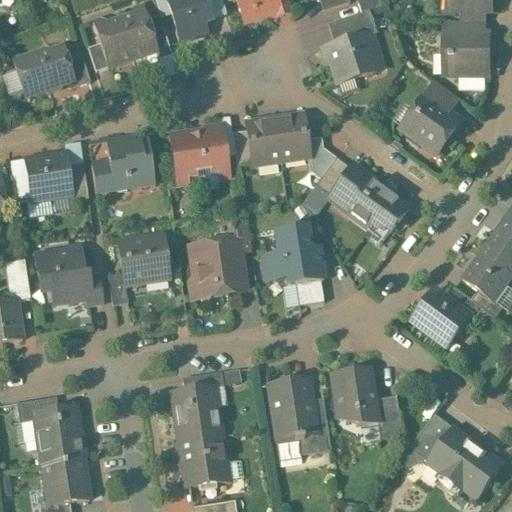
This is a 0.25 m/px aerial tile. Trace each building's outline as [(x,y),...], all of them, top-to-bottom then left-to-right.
[(172,0),(176,13),(169,15),(180,47),(205,38),(201,28),(210,25),(204,5),(202,0),(172,0)] [(234,0),(243,27),(270,18),(270,16),(272,12),(273,12),(269,0),(234,0)] [(269,0),(273,12),(278,14),(288,11),(289,16),(291,15),(285,0),(269,0)] [(346,0),(323,0),(318,2),(322,15),(348,7),(346,0)] [(383,0),(368,0),(356,4),(360,17),(368,15),(386,9),(383,0)] [(452,0),(453,14),(461,14),(485,14),(491,14),(491,0),(452,0)] [(142,10),(134,12),(129,21),(118,24),(132,65),(156,57),(157,56),(150,34),(142,10)] [(485,14),(461,14),(460,26),(485,26),(485,14)] [(360,17),(327,29),(333,49),(364,39),(365,41),(375,38),(368,15),(360,17)] [(118,24),(107,28),(99,24),(91,26),(99,48),(106,72),(107,73),(132,65),(118,24)] [(485,26),(460,26),(460,38),(485,38),(485,26)] [(171,59),(162,31),(150,34),(157,56),(156,57),(158,64),(171,59)] [(460,38),(445,38),(444,61),(450,61),(450,62),(453,62),(453,79),(489,79),(489,38),(485,38),(460,38)] [(333,49),(325,52),(337,88),(376,76),(365,41),(364,39),(333,49)] [(99,48),(87,52),(94,76),(106,72),(99,48)] [(44,55),(12,65),(24,101),(71,86),(72,85),(64,60),(61,51),(46,56),(44,55)] [(79,55),(64,60),(72,85),(71,86),(73,91),(89,86),(79,55)] [(458,106),(433,88),(425,101),(449,118),(458,106)] [(425,101),(413,116),(402,132),(438,158),(461,126),(449,118),(425,101)] [(284,120),(262,123),(260,127),(246,129),(252,167),(252,168),(306,160),(307,160),(301,121),(288,123),(284,120)] [(201,137),(172,142),(179,185),(188,183),(190,197),(218,192),(216,179),(225,178),(218,130),(201,133),(201,137)] [(247,135),(231,137),(236,170),(252,167),(247,135)] [(321,141),(305,144),(307,160),(306,160),(308,175),(319,183),(335,162),(322,152),(321,141)] [(147,143),(130,146),(130,148),(106,152),(107,164),(112,192),(117,195),(126,194),(129,189),(129,184),(153,181),(147,143)] [(64,158),(24,164),(30,202),(46,199),(47,203),(69,200),(70,199),(66,170),(64,158)] [(319,183),(315,189),(330,199),(349,172),(335,162),(319,183)] [(107,164),(90,167),(94,194),(112,192),(107,164)] [(82,168),(66,170),(70,199),(69,200),(70,206),(87,203),(82,168)] [(416,216),(352,168),(349,172),(330,199),(327,202),(348,218),(353,211),(395,243),(416,216)] [(511,216),(488,248),(511,265),(511,216)] [(249,255),(245,228),(233,229),(236,245),(237,256),(249,255)] [(233,229),(218,232),(220,248),(236,245),(233,229)] [(305,232),(275,236),(278,256),(263,259),(267,286),(287,283),(288,290),(295,289),(320,285),(322,285),(317,253),(309,254),(305,232)] [(163,240),(117,247),(121,278),(123,289),(125,289),(144,286),(144,282),(168,278),(163,240)] [(220,248),(195,252),(199,281),(194,287),(195,296),(201,301),(209,300),(214,293),(242,288),(237,256),(236,245),(220,248)] [(511,280),(511,265),(488,248),(462,283),(478,295),(493,306),(494,305),(511,280)] [(69,254),(36,259),(41,295),(49,294),(51,309),(85,304),(90,303),(88,284),(87,277),(83,278),(80,259),(70,261),(69,254)] [(24,263),(3,267),(9,304),(16,303),(16,305),(30,303),(24,263)] [(121,278),(107,280),(112,310),(128,307),(125,289),(123,289),(121,278)] [(99,282),(88,284),(90,303),(85,304),(86,309),(103,307),(99,282)] [(320,285),(295,289),(298,310),(323,307),(320,285)] [(470,305),(452,291),(444,300),(471,320),(470,321),(474,324),(482,314),(470,305)] [(493,306),(478,295),(470,305),(482,314),(495,323),(503,312),(494,305),(493,306)] [(443,299),(438,305),(430,299),(411,325),(441,348),(449,338),(455,342),(470,321),(471,320),(444,300),(443,299)] [(9,304),(0,306),(0,346),(22,342),(16,305),(16,303),(9,304)] [(371,373),(332,380),(338,420),(356,417),(358,428),(377,424),(379,424),(375,403),(371,373)] [(221,376),(181,382),(183,395),(213,390),(213,391),(223,390),(221,376)] [(307,384),(268,389),(276,444),(294,442),(294,445),(297,444),(316,442),(310,405),(307,384)] [(183,395),(171,397),(179,446),(220,441),(215,410),(211,410),(209,393),(213,391),(213,390),(183,395)] [(397,400),(375,403),(379,424),(377,424),(380,440),(403,437),(397,400)] [(55,401),(16,407),(19,427),(35,425),(34,418),(57,414),(55,401)] [(316,442),(297,444),(299,459),(330,454),(322,403),(310,405),(316,442)] [(57,414),(34,418),(35,425),(41,468),(82,462),(83,462),(84,462),(81,440),(79,438),(75,411),(57,414)] [(435,418),(410,452),(429,466),(454,432),(435,418)] [(502,468),(454,433),(455,433),(454,432),(429,466),(429,467),(442,477),(439,482),(460,497),(463,492),(478,503),(502,468)] [(179,446),(175,447),(177,462),(178,462),(179,467),(182,470),(186,491),(227,485),(220,441),(179,446)] [(82,462),(41,468),(47,509),(51,509),(69,507),(89,503),(83,462),(82,462)]
